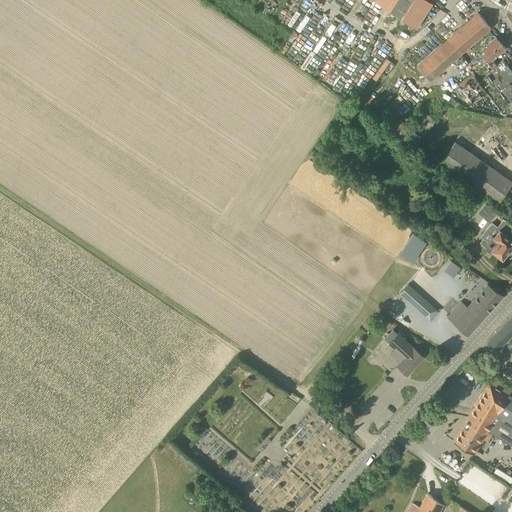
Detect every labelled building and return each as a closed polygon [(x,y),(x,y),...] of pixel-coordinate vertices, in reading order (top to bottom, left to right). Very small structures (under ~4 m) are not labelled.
[(373,0),(416,28),(432,3),(427,0),(373,0)] [(461,53),(489,29),(491,27),(478,12),(449,37),(461,53)] [(463,90),(496,65),(492,59),(505,48),(495,36),(483,48),(484,50),(466,65),(472,72),(457,83),(463,90)] [(430,79),(452,60),(461,53),(449,37),(440,45),(417,64),(430,79)] [(511,86),(510,84),(511,82),(511,71),(503,60),(496,65),(463,90),(473,103),(487,92),(503,114),(511,107),(511,86)] [(423,138),(407,127),(396,119),(389,130),(416,148),(423,138)] [(497,203),(511,182),(511,181),(455,141),(440,162),(497,203)] [(511,208),(511,198),(508,196),(503,201),(511,208)] [(486,203),(478,212),(484,217),(491,207),(486,203)] [(495,252),(502,256),(511,244),(511,238),(510,237),(511,235),(511,225),(504,218),(497,226),(491,222),(480,236),(483,238),(479,243),(493,254),(495,252)] [(453,277),(460,267),(450,260),(443,269),(453,277)] [(468,335),(504,295),(487,283),(467,306),(461,300),(447,316),(468,335)] [(430,320),(438,311),(408,284),(400,293),(430,320)] [(415,320),(396,307),(390,314),(410,328),(415,320)] [(511,317),(487,343),(496,351),(510,337),(511,334),(511,317)] [(403,339),(398,334),(389,343),(389,344),(394,349),(397,346),(403,339)] [(413,348),(403,339),(397,346),(407,355),(397,365),(407,374),(424,356),(413,347),(413,348)] [(511,396),(507,394),(488,382),(453,442),(474,454),(487,430),(511,445),(511,443),(511,396)] [(441,410),(448,402),(439,397),(434,402),(441,410)] [(439,511),(444,504),(428,493),(419,507),(413,503),(407,511),(439,511)]
